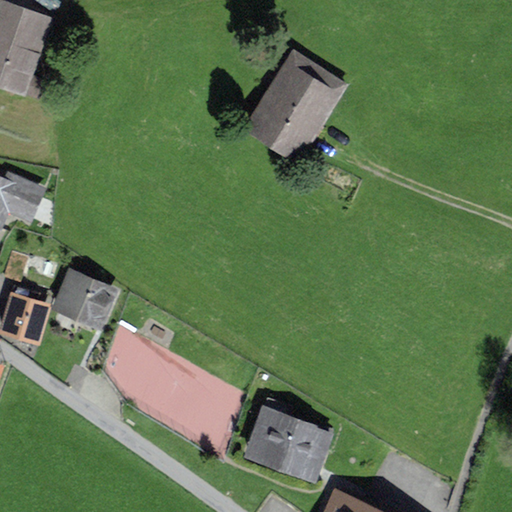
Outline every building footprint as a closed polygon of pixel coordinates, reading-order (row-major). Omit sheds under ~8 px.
[(53,24),(0,6),(0,89),(28,99),(53,24)] [(350,84),(297,53),(255,125),(308,156),(350,84)] [(0,173),(0,238),(10,214),(33,223),(45,189),(0,173)] [(13,252),(4,275),(21,282),(30,258),(13,252)] [(69,269),(54,306),(105,327),(121,290),(69,269)] [(14,292),(1,331),(42,344),(54,306),(14,292)] [(0,390),(8,362),(0,359),(0,390)] [(267,407),(251,453),(324,477),(339,432),(267,407)] [(390,511),(339,491),(330,511),(390,511)]
